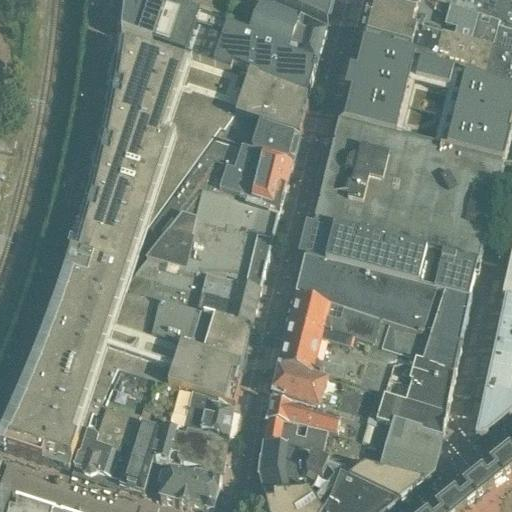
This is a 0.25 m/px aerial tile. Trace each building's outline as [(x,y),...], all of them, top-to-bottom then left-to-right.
[(142,0),(124,0),(122,43),(151,53),(231,80),(234,73),(258,83),(262,85),(261,86),(308,105),(317,71),(288,61),(289,58),(272,51),(237,36),(237,37),(142,0)] [(264,0),(327,29),(329,23),(335,0),(264,0)] [(373,0),(360,46),(361,47),(436,68),(435,70),(463,80),(480,24),(435,10),(435,9),(420,5),(419,9),(418,13),(373,0)] [(384,0),(419,9),(420,5),(435,9),(437,0),(384,0)] [(500,3),(490,0),(437,0),(435,9),(435,10),(480,24),(491,28),(500,4),(500,3)] [(511,8),(500,4),(491,28),(500,31),(500,33),(511,37),(511,8)] [(237,36),(272,51),(289,58),(288,61),(317,71),(327,35),(262,6),(258,16),(253,14),(249,24),(254,26),(249,36),(240,32),(237,36)] [(480,24),(463,80),(511,97),(511,37),(500,33),(500,31),(491,28),(480,24)] [(6,444),(5,448),(9,449),(7,454),(69,475),(77,450),(78,451),(89,419),(93,421),(97,423),(99,419),(118,376),(88,365),(107,325),(119,329),(114,343),(139,352),(137,360),(181,375),(182,370),(208,379),(208,380),(238,391),(242,373),(241,373),(152,344),(155,332),(141,329),(145,316),(133,313),(136,303),(129,301),(128,292),(135,281),(146,266),(160,248),(152,232),(204,161),(210,152),(233,94),(304,118),(308,105),(261,86),(262,85),(258,83),(234,73),(231,80),(151,53),(150,56),(122,46),(122,51),(112,112),(81,243),(89,245),(83,266),(71,262),(65,282),(69,284),(64,299),(44,353),(15,425),(6,444)] [(360,47),(341,129),(504,170),(504,169),(503,169),(511,134),(511,97),(463,80),(435,70),(436,68),(361,47),(360,47)] [(210,152),(204,161),(217,144),(218,145),(233,123),(235,124),(268,135),(299,145),(300,145),(303,134),(301,133),(301,135),(299,134),(304,118),(233,94),(210,152)] [(204,161),(152,232),(160,248),(181,223),(200,196),(208,199),(213,183),(223,178),(226,179),(227,175),(229,176),(233,164),(209,156),(217,146),(219,146),(235,124),(233,123),(218,145),(217,144),(204,161)] [(235,124),(219,146),(292,170),(299,145),(268,135),(235,124)] [(504,171),(504,170),(341,129),(315,230),(478,271),(478,270),(479,271),(480,269),(479,268),(481,262),(484,253),(485,246),(488,236),(483,234),(489,211),(491,203),(496,204),(498,196),(498,194),(500,187),(500,185),(503,173),(504,171)] [(217,146),(209,156),(233,164),(229,176),(286,195),(292,170),(219,146),(217,146)] [(213,183),(208,199),(279,222),(286,195),(229,176),(227,175),(226,179),(223,178),(213,183)] [(200,196),(181,223),(203,229),(203,230),(272,250),(279,222),(208,199),(200,196)] [(181,223),(160,248),(146,266),(186,277),(261,297),(272,250),(203,230),(203,229),(181,223)] [(477,273),(478,271),(315,230),(306,266),(457,305),(457,304),(472,308),(472,307),(469,306),(471,298),(472,293),(476,280),(477,273)] [(146,266),(135,281),(225,306),(225,307),(241,311),(244,312),(256,315),(261,297),(186,277),(146,266)] [(472,308),(457,304),(457,305),(306,266),(297,302),(385,331),(461,356),(471,309),(472,308)] [(511,280),(475,442),(477,442),(479,443),(482,442),(484,442),(485,441),(487,440),(489,439),(511,420),(511,280)] [(135,281),(128,292),(129,301),(136,303),(177,315),(195,320),(235,330),(234,331),(251,336),(256,315),(244,312),(241,311),(225,307),(225,306),(135,281)] [(385,331),(297,302),(290,330),(352,347),(377,355),(385,331)] [(136,303),(133,313),(145,316),(141,329),(155,332),(152,344),(241,373),(251,336),(234,331),(235,330),(195,320),(177,315),(136,303)] [(107,325),(88,365),(118,376),(156,389),(234,415),(234,413),(235,413),(241,393),(239,393),(239,394),(237,393),(238,391),(208,380),(208,379),(182,370),(181,375),(137,360),(139,352),(114,343),(119,329),(107,325)] [(352,347),(290,330),(285,350),(410,389),(417,367),(377,355),(352,347)] [(461,359),(461,356),(385,331),(377,355),(417,367),(456,379),(461,359)] [(285,350),(280,371),(408,411),(414,390),(410,389),(285,350)] [(456,380),(456,379),(417,367),(410,389),(414,390),(452,402),(455,387),(455,385),(454,385),(455,380),(456,380)] [(280,371),(272,400),(273,401),(368,430),(368,427),(421,443),(421,441),(444,446),(449,424),(448,423),(408,411),(280,371)] [(118,376),(99,419),(106,422),(103,430),(125,437),(122,449),(123,449),(122,450),(131,453),(134,444),(139,446),(143,428),(172,436),(176,423),(148,415),(156,389),(118,376)] [(156,389),(148,415),(176,423),(172,436),(178,437),(177,443),(186,445),(188,440),(228,451),(234,417),(233,417),(234,415),(156,389)] [(452,404),(452,402),(414,390),(408,411),(448,423),(448,422),(449,417),(450,409),(451,404),(452,404)] [(273,401),(272,407),(341,428),(337,443),(386,457),(413,463),(438,469),(443,448),(444,448),(444,446),(421,441),(421,443),(368,427),(368,430),(273,401)] [(272,407),(268,428),(337,443),(341,428),(272,407)] [(78,460),(74,472),(81,475),(85,481),(90,483),(96,481),(96,480),(110,484),(109,489),(119,492),(131,453),(122,450),(123,449),(122,449),(125,437),(103,430),(106,422),(99,419),(97,423),(93,421),(88,437),(80,460),(78,460)] [(131,453),(119,492),(144,500),(153,466),(173,471),(172,474),(187,478),(221,487),(228,451),(188,440),(186,445),(177,443),(178,437),(172,436),(143,428),(139,446),(134,444),(131,453)] [(268,428),(264,450),(295,457),(304,460),(325,465),(380,479),(386,457),(337,443),(268,428)] [(261,466),(259,482),(260,482),(265,502),(309,499),(305,484),(301,485),(302,489),(298,490),(295,481),(295,457),(264,450),(262,466),(261,466)] [(511,511),(511,456),(442,511),(511,511)] [(304,460),(295,457),(295,481),(298,490),(302,489),(301,485),(305,484),(304,460)] [(386,457),(380,479),(426,490),(427,489),(427,488),(435,482),(437,470),(438,470),(439,469),(438,469),(413,463),(386,457)] [(426,490),(380,479),(325,465),(304,460),(305,484),(309,499),(265,502),(264,503),(267,510),(266,510),(266,511),(328,511),(332,507),(341,482),(400,510),(426,490)] [(161,476),(158,489),(164,491),(160,505),(178,510),(178,511),(182,511),(214,511),(218,499),(219,499),(221,487),(187,478),(187,480),(195,481),(195,485),(161,476)] [(397,511),(400,510),(341,482),(332,507),(328,511),(397,511)] [(0,511),(8,511),(12,503),(0,498),(0,511)]
